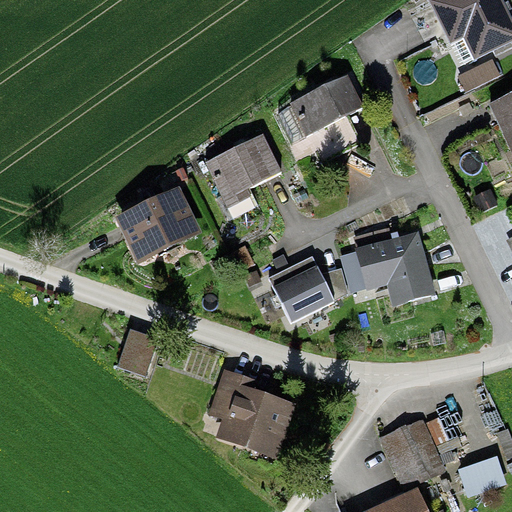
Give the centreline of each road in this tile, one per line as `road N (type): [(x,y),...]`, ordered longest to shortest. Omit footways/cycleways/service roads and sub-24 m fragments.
road 1 (residential): [(0,259),(349,373),(434,373),(511,353)]
road 2 (residential): [(511,332),(409,126)]
